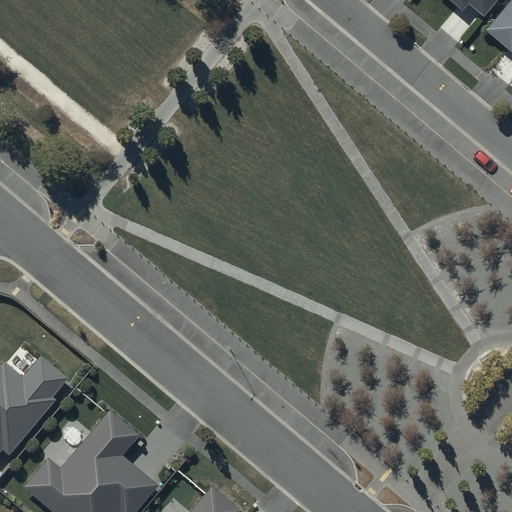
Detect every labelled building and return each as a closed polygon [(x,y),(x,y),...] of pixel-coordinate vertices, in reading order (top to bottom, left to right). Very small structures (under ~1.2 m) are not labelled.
[(451,0),(464,10),(468,4),(484,18),(498,0),(451,0)] [(511,0),(488,30),(511,50),(511,0)] [(2,364),(0,363),(0,449),(2,448),(9,454),(56,400),(53,397),(69,378),(41,354),(22,376),(5,361),(2,364)] [(23,485),(56,511),(129,511),(155,482),(120,453),(137,432),(108,408),(60,466),(47,456),(23,485)] [(236,511),(239,510),(210,485),(185,511),(236,511)]
